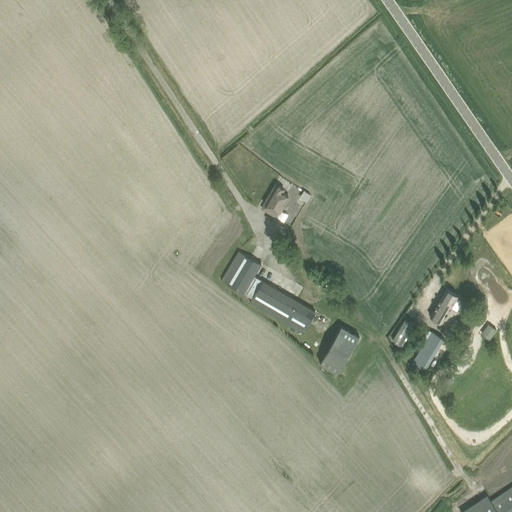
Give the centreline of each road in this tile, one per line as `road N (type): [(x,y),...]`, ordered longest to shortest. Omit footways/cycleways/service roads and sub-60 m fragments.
road 1 (unclassified): [(253,228),(104,0)]
road 2 (unclassified): [(511,175),(390,0)]
